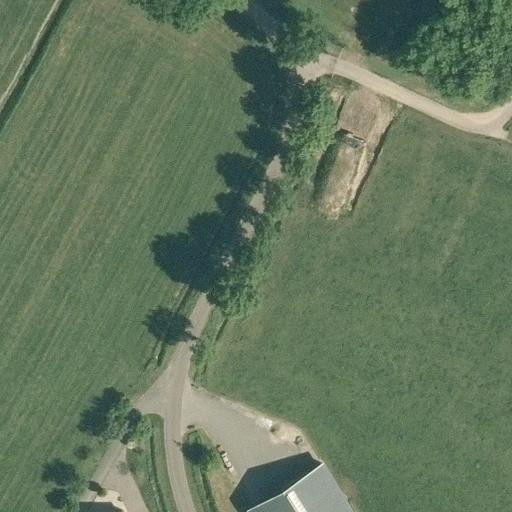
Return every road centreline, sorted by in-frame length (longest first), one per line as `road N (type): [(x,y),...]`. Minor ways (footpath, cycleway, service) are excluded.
road 1 (unclassified): [(189,511),(173,441),(178,401),(300,145),(308,87),(285,39),(230,0)]
road 2 (track): [(511,107),(487,121),(318,52),(291,52)]
